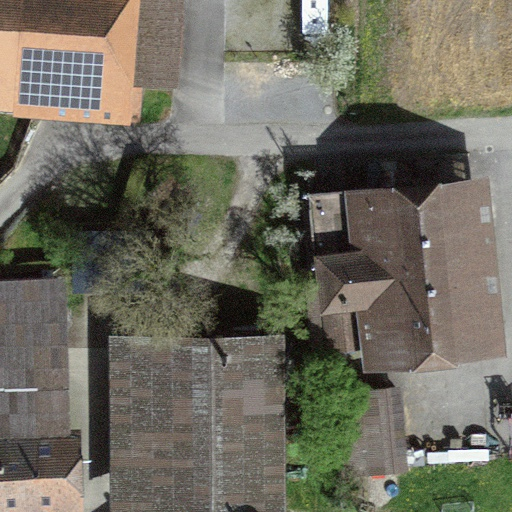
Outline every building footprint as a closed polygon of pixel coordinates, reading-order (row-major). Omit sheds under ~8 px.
[(0,0),(0,129),(138,139),(146,0),(0,0)] [(508,352),(491,184),(353,198),(359,253),(325,257),(330,312),(366,309),(372,366),(508,352)] [(136,233),(78,231),(77,265),(135,267),(136,233)] [(0,511),(79,511),(61,281),(0,281),(0,511)] [(281,340),(119,341),(119,507),(282,506),(281,340)]
